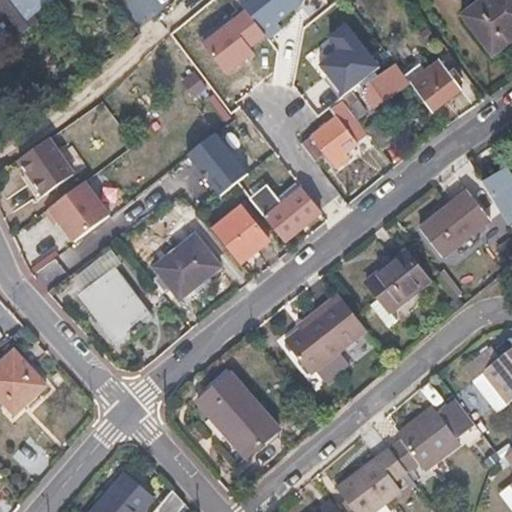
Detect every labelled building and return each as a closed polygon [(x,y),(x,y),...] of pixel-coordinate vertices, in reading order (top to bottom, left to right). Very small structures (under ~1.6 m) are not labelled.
[(0,0),(0,11),(2,10),(22,35),(42,19),(36,11),(51,0),(50,0),(0,0)] [(511,0),(480,0),(461,15),(493,57),(511,42),(511,0)] [(178,44),(183,40),(208,18),(200,9),(171,35),(178,44)] [(379,66),(345,23),(328,37),(338,50),(319,65),(343,95),(379,66)] [(167,37),(156,47),(166,62),(179,54),(167,37)] [(193,53),(183,40),(178,44),(188,57),(193,53)] [(421,66),(405,77),(411,84),(432,112),(461,90),(439,61),(425,71),(421,66)] [(375,108),(411,84),(405,77),(396,65),(361,89),(375,108)] [(152,162),(161,174),(187,152),(141,90),(128,99),(159,140),(166,136),(174,152),(173,155),(168,157),(164,152),(152,162)] [(367,112),(351,92),(343,99),(359,119),(367,112)] [(331,108),(315,121),(321,128),(312,136),(337,167),(348,158),(345,154),(357,144),(331,108)] [(367,129),(382,150),(397,139),(381,118),(367,129)] [(296,136),(266,160),(279,176),(309,153),(296,136)] [(49,140),(19,161),(43,195),(73,175),(49,140)] [(134,145),(126,151),(137,166),(145,160),(134,145)] [(283,203),(255,168),(251,163),(233,177),(284,241),(320,212),(302,188),(283,203)] [(498,206),(511,197),(511,194),(499,174),(484,184),(498,206)] [(76,241),(110,214),(86,181),(47,210),(56,223),(60,220),(76,241)] [(419,228),(443,258),(491,221),(467,190),(419,228)] [(511,197),(498,206),(505,219),(511,214),(511,197)] [(212,229),(239,264),(268,241),(240,207),(212,229)] [(153,267),(179,299),(220,268),(194,235),(153,267)] [(384,304),(391,313),(431,281),(407,250),(367,282),(379,298),(384,304)] [(83,292),(114,270),(100,252),(70,275),(83,292)] [(114,270),(83,292),(118,339),(130,330),(135,337),(145,329),(140,323),(149,316),(114,270)] [(322,314),(303,330),(287,342),(313,374),(316,371),(326,384),(350,365),(340,353),(368,331),(340,295),(320,311),(322,314)] [(384,304),(379,298),(369,305),(388,329),(398,321),(391,313),(384,304)] [(300,327),(303,330),(322,314),(320,311),(300,327)] [(511,400),(511,350),(502,359),(493,346),(465,368),(499,411),(511,400)] [(15,351),(0,365),(0,398),(15,415),(47,387),(15,351)] [(231,375),(199,404),(246,458),(279,430),(231,375)] [(389,449),(406,472),(418,464),(425,474),(462,446),(457,440),(475,426),(455,400),(437,414),(433,409),(397,437),(399,441),(389,449)] [(406,472),(389,449),(336,488),(354,511),(376,511),(402,492),(394,482),(406,472)] [(91,511),(142,511),(153,499),(124,474),(91,511)] [(177,511),(185,504),(173,490),(154,511),(177,511)] [(339,511),(333,503),(320,511),(339,511)]
